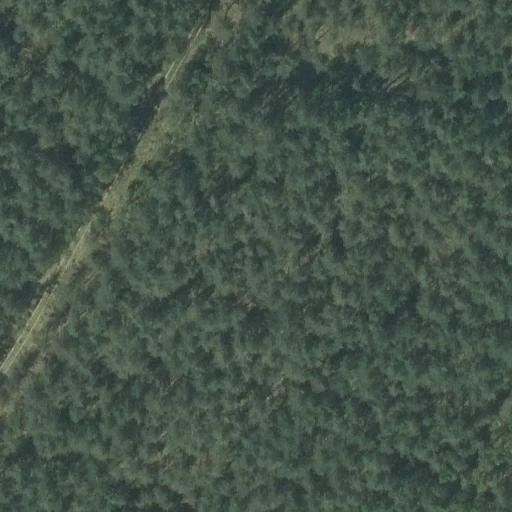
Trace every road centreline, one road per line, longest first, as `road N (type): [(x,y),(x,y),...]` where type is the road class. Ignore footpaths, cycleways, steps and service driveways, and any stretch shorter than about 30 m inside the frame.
road 1 (track): [(0,378),(214,0)]
road 2 (track): [(511,372),(435,511)]
